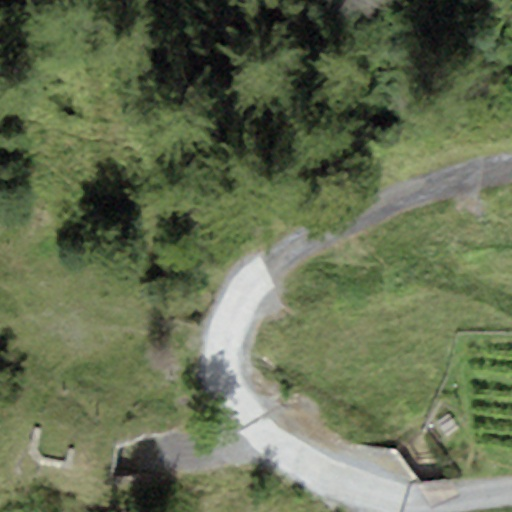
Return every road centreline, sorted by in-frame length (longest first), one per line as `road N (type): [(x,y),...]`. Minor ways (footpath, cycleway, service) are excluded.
road 1 (track): [(511,165),(390,200),(256,280),(231,320),(228,362),(245,406),(274,438),(307,466),(370,498),(408,509),(511,493)]
road 2 (primary): [(511,297),(193,156),(0,94)]
